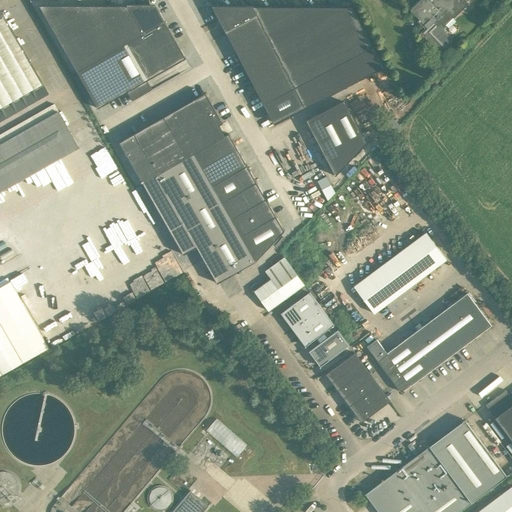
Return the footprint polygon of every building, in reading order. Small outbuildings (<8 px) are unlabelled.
[(444,52),(446,52),(447,51),(449,50),(450,48),(451,46),(452,44),(452,42),(452,40),(451,38),(450,36),(445,31),(444,29),(444,28),(444,26),(445,25),(452,18),(455,18),(469,4),(465,0),(420,0),(410,11),(426,27),(419,34),(421,40),(422,41),(423,42),(424,42),(426,42),(427,41),(435,50),(437,51),(439,52),(440,52),(442,52),(444,52)] [(98,109),(127,92),(133,101),(152,90),(147,81),(186,59),(157,7),(152,10),(150,6),(39,6),(98,109)] [(382,65),(352,7),(253,7),(253,6),(212,6),(226,34),(227,34),(264,104),(272,122),(304,106),(382,65)] [(0,110),(1,110),(44,85),(36,72),(30,62),(16,37),(11,29),(9,25),(7,22),(3,15),(0,16),(0,110)] [(206,93),(120,142),(143,183),(156,176),(217,283),(256,261),(284,231),(229,134),(225,136),(219,125),(223,123),(206,93)] [(308,123),(336,176),(367,143),(346,103),(308,123)] [(0,192),(79,147),(79,146),(73,137),(72,134),(66,125),(59,113),(59,112),(58,112),(54,104),(0,134),(0,192)] [(376,154),(354,178),(393,230),(418,210),(376,154)] [(317,181),(328,201),(335,193),(326,177),(317,181)] [(354,178),(332,201),(368,249),(393,230),(354,178)] [(309,226),(341,269),(368,249),(332,201),(309,226)] [(309,226),(286,250),(314,288),(341,269),(309,226)] [(426,232),(354,286),(375,314),(447,260),(426,232)] [(269,311),(285,298),(304,285),(284,257),(266,271),(271,279),(254,291),(269,311)] [(293,330),(322,308),(310,291),(281,313),(293,330)] [(367,347),(401,391),(410,384),(411,385),(442,362),(451,355),(458,350),(468,342),(473,338),(484,330),(492,324),(488,319),(467,292),(387,352),(377,339),(367,347)] [(334,325),(322,308),(293,330),(306,346),(334,325)] [(349,345),(339,331),(338,330),(309,351),(321,366),(349,345)] [(223,338),(220,333),(212,339),(215,344),(223,338)] [(370,416),(390,401),(391,400),(387,395),(373,377),(355,353),(327,374),(344,398),(356,413),(354,414),(362,425),(371,418),(372,417),(370,416)] [(471,381),(474,386),(497,372),(494,366),(471,381)] [(511,397),(506,390),(485,405),(511,440),(511,397)] [(236,457),(247,444),(216,416),(205,429),(236,457)] [(464,419),(366,493),(380,511),(457,511),(507,475),(464,419)] [(511,511),(511,486),(477,511),(511,511)] [(163,487),(161,487),(157,488),(154,489),(152,492),(151,494),(150,497),(150,501),(151,502),(153,505),(156,507),(159,508),(163,508),(165,507),(168,505),(170,502),(171,499),(171,495),(170,492),(168,490),(163,487)] [(204,511),(209,506),(191,490),(171,511),(204,511)] [(78,511),(72,506),(61,497),(56,502),(52,507),(51,510),(50,511),(78,511)]
